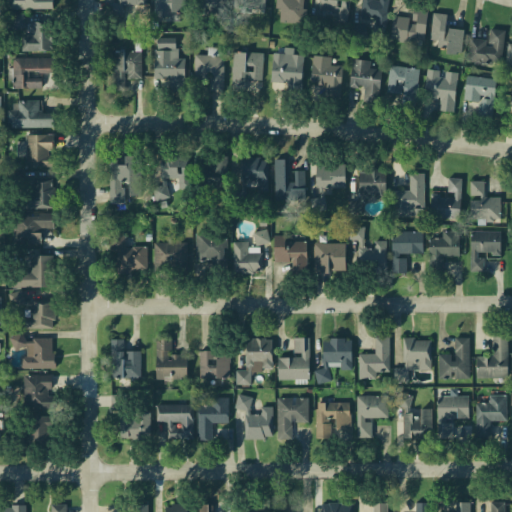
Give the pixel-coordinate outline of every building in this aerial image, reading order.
[(6,0),(48,0),(48,11),(6,11),(6,0)] [(116,0),(145,0),(145,4),(122,3),(122,14),(108,14),(108,2),(116,2),(116,0)] [(152,0),(183,0),(183,11),(172,11),(172,16),(152,16),(152,0)] [(224,0),(224,7),(208,6),(208,12),(197,12),(198,0),(224,0)] [(234,0),(234,7),(266,8),(265,0),(234,0)] [(301,0),(301,7),(307,8),(306,23),(278,21),(279,9),(275,8),(275,0),(301,0)] [(317,0),(349,0),(346,23),(334,21),(336,10),(317,7),(317,0)] [(361,0),(389,0),(384,31),(373,29),(375,18),(369,17),(368,19),(358,17),(361,0)] [(393,15),(410,17),(411,7),(427,9),(423,39),(415,38),(415,40),(390,37),(393,15)] [(432,12),(446,14),(445,28),(462,29),(460,52),(444,51),(444,46),(436,46),(437,39),(430,38),(432,12)] [(21,31),(21,49),(45,49),(46,14),(7,14),(6,31),(21,31)] [(349,26),(364,23),(366,38),(351,41),(349,26)] [(469,37),(487,39),(489,28),(504,30),(500,64),(466,59),(469,37)] [(156,38),(175,37),(175,47),(156,47),(156,38)] [(271,52),(282,53),(282,46),(292,47),(292,54),(303,55),(300,88),(288,87),(289,82),(269,80),(271,52)] [(153,49),(178,50),(178,57),(186,58),(186,79),(180,79),(179,92),(167,92),(167,78),(152,77),(153,49)] [(110,51),(141,51),(141,78),(124,78),(124,88),(110,88),(110,51)] [(232,51),(263,53),(261,80),(244,79),(243,90),(230,89),(232,51)] [(38,84),(37,69),(50,68),(49,54),(10,55),(12,85),(38,84)] [(194,54),(223,56),(222,91),(209,90),(209,79),(193,78),(194,54)] [(312,54),(330,56),(329,64),(342,66),(338,98),(324,97),(326,84),(309,82),(312,54)] [(351,58),(369,60),(368,67),(381,69),(377,97),(362,95),(363,88),(347,86),(351,58)] [(389,64),(420,68),(415,104),(402,102),(403,94),(385,91),(389,64)] [(425,68),(438,70),(437,77),(444,77),(445,70),(457,72),(452,111),(437,109),(438,98),(422,96),(425,68)] [(465,75),(495,79),(491,114),(477,112),(478,101),(462,99),(465,75)] [(6,102),(6,127),(52,127),(51,101),(6,102)] [(22,135),(23,166),(45,165),(44,134),(22,135)] [(106,163),(122,163),(122,154),(135,155),(135,195),(126,195),(126,203),(106,203),(106,163)] [(194,167),(208,167),(208,173),(213,173),(213,156),(227,156),(227,176),(219,176),(219,189),(206,189),(206,180),(194,180),(194,167)] [(238,156),(259,156),(259,160),(267,160),(267,191),(257,191),(257,180),(245,180),(246,194),(246,199),(235,199),(234,191),(239,191),(238,156)] [(158,157),(178,157),(177,166),(185,166),(185,187),(177,187),(177,177),(165,178),(165,184),(169,197),(155,200),(151,188),(159,186),(158,157)] [(272,159),(288,159),(288,181),(293,181),(293,171),(302,171),(303,199),(274,200),(272,159)] [(309,199),(312,212),(324,209),(321,185),(343,186),(344,164),(314,164),(315,186),(317,186),(319,196),(309,199)] [(357,169),(385,169),(384,199),(372,199),(373,194),(366,194),(366,202),(361,202),(361,215),(346,215),(346,200),(357,200),(357,169)] [(391,190),(408,190),(408,173),(423,173),(423,206),(410,206),(410,215),(391,215),(391,190)] [(430,192),(439,192),(439,196),(453,197),(453,191),(446,191),(446,177),(461,178),(459,217),(429,216),(430,192)] [(469,180),(483,180),(483,196),(500,196),(500,218),(470,219),(470,200),(479,200),(479,196),(469,196),(469,180)] [(15,193),(34,192),(34,181),(47,181),(47,206),(15,207),(15,193)] [(13,212),(13,245),(51,245),(50,211),(13,212)] [(357,247),(359,246),(358,240),(348,239),(349,226),(363,227),(362,239),(363,247),(373,247),(373,241),(385,241),(386,268),(373,268),(373,260),(357,260),(357,247)] [(251,232),(266,228),(270,242),(255,246),(251,232)] [(441,229),(458,230),(458,256),(442,256),(442,273),(428,273),(428,237),(441,237),(441,229)] [(390,231),(421,231),(422,253),(390,253),(390,231)] [(470,231),(500,231),(500,254),(491,254),(491,252),(476,252),(476,258),(483,258),(483,271),(469,271),(470,231)] [(195,232),(227,232),(227,247),(222,247),(222,258),(227,258),(227,269),(211,269),(211,259),(195,259),(195,232)] [(108,235),(123,236),(123,247),(130,247),(131,245),(146,245),(146,268),(130,268),(130,273),(115,273),(115,251),(108,251),(108,235)] [(273,235),(284,235),(284,241),(306,240),(306,274),(292,274),(291,260),(273,261),(273,235)] [(232,241),(247,241),(247,252),(262,252),(262,270),(254,270),(254,272),(232,272),(232,241)] [(153,242),(186,242),(186,273),(175,273),(175,266),(153,266),(153,242)] [(313,243),(344,243),(344,270),(332,270),(332,267),(327,267),(327,272),(313,272),(313,243)] [(7,271),(29,270),(28,254),(40,254),(41,287),(7,288),(7,271)] [(391,257),(405,257),(405,272),(391,272),(391,257)] [(19,324),(52,326),(54,300),(28,299),(27,315),(19,314),(19,324)] [(153,334),(172,335),(171,354),(187,354),(186,382),(152,381),(153,334)] [(437,355),(452,355),(452,335),(468,334),(469,378),(438,379),(437,355)] [(108,335),(125,336),(124,350),(140,351),(139,381),(107,380),(108,335)] [(357,350),(375,350),(375,335),(389,335),(389,380),(357,380),(357,350)] [(21,354),(21,366),(52,366),(51,336),(28,336),(27,344),(28,354),(21,354)] [(486,337),(505,337),(506,378),(486,378),(486,337)] [(292,338),(309,338),(309,379),(278,379),(278,357),(292,357),(292,338)] [(244,339),(271,339),(271,368),(260,368),(260,361),(252,361),(252,366),(250,366),(250,371),(250,383),(235,383),(235,370),(245,370),(244,339)] [(322,339),(350,339),(350,369),(339,369),(339,361),(322,361),(322,339)] [(392,368),(403,368),(403,340),(431,339),(432,371),(406,372),(406,383),(392,383),(392,368)] [(198,351),(228,350),(229,377),(199,378),(198,351)] [(312,368),(321,365),(326,379),(317,382),(312,368)] [(23,372),(51,372),(50,409),(22,409),(23,372)] [(395,390),(412,395),(409,407),(410,412),(409,418),(417,418),(419,408),(431,409),(431,435),(419,436),(418,431),(410,431),(410,438),(402,438),(401,413),(404,412),(404,408),(390,402),(395,390)] [(238,393),(251,397),(248,409),(250,413),(259,414),(259,406),(272,406),(271,436),(244,437),(243,415),(246,415),(244,410),(234,407),(238,393)] [(110,394),(128,394),(127,409),(109,409),(110,394)] [(356,396),(387,395),(387,418),(371,418),(371,436),(356,437),(356,396)] [(436,395),(468,395),(468,417),(445,417),(445,422),(451,422),(451,437),(436,437),(436,395)] [(475,395),(504,396),(504,420),(489,420),(489,437),(475,437),(475,395)] [(276,397),(308,397),(308,421),(291,421),(291,438),(276,438),(276,397)] [(197,405),(212,405),(212,398),(228,398),(228,421),(212,421),(212,439),(196,439),(197,405)] [(317,403),(349,402),(350,427),(332,428),(332,437),(315,437),(315,409),(317,409),(317,403)] [(156,403),(192,404),(192,439),(166,438),(166,421),(155,421),(156,403)] [(119,414),(149,413),(150,437),(120,438),(119,414)] [(25,418),(25,438),(45,438),(45,418),(25,418)] [(470,511),(470,500),(454,501),(454,511),(470,511)] [(428,511),(428,501),(415,501),(415,511),(428,511)] [(386,511),(386,502),(369,502),(369,511),(386,511)] [(503,511),(503,502),(489,502),(489,511),(503,511)] [(165,511),(165,506),(170,506),(170,503),(186,503),(186,507),(194,507),(194,511),(165,511)] [(196,511),(196,503),(211,503),(211,511),(196,511)] [(293,511),(293,503),(279,503),(278,511),(293,511)] [(353,511),(353,504),(322,503),(321,511),(353,511)]
